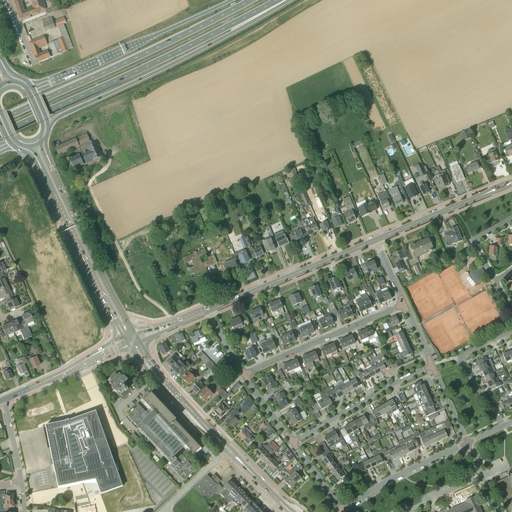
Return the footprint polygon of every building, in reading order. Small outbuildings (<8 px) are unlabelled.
[(23,0),(31,0),(33,4),(34,9),(19,15),(21,19),(45,9),(42,0),(14,0),(19,14),(25,12),(21,1),(23,0)] [(65,21),(64,17),(53,21),(56,28),(58,27),(64,24),(66,23),(65,21)] [(41,55),(38,49),(48,45),(44,37),(30,43),(33,51),(35,57),(38,63),(59,54),(62,53),(69,50),(73,48),(68,36),(62,38),(49,44),(51,51),(41,55)] [(467,131),(461,134),(464,140),(470,138),(467,131)] [(53,144),(59,156),(90,142),(86,134),(61,145),(59,142),(53,144)] [(361,140),(352,144),(354,148),(363,144),(361,140)] [(103,156),(98,143),(96,144),(93,145),(91,141),(79,147),(82,153),(78,155),(78,156),(74,158),(70,160),(74,169),(79,167),(103,156)] [(497,158),(497,156),(495,153),(494,150),(492,151),(491,150),(487,151),(489,156),(488,156),(490,160),(488,160),(489,164),(492,163),(493,163),(493,164),(496,163),(496,162),(499,161),(498,160),(499,159),(499,157),(497,158)] [(479,165),(478,163),(477,163),(477,162),(465,167),(468,173),(471,172),(479,169),(478,165),(479,165)] [(426,174),(424,170),(422,164),(416,167),(420,177),(426,175),(426,174)] [(461,181),(461,179),(464,178),(459,165),(451,169),(453,175),(454,177),(457,183),(461,181)] [(449,184),(446,176),(444,177),(442,171),(441,171),(439,166),(436,167),(437,170),(438,170),(444,187),(448,186),(449,186),(449,185),(449,184)] [(291,179),(291,180),(299,177),(295,168),(287,171),(290,179),(291,179)] [(441,189),(444,187),(438,170),(437,170),(435,171),(435,173),(436,176),(433,177),(434,181),(435,180),(438,188),(439,189),(440,189),(441,189)] [(402,188),(406,186),(401,175),(400,176),(398,177),(397,177),(399,182),(402,188)] [(405,194),(402,188),(399,182),(394,184),(395,187),(390,190),(392,195),(396,205),(403,202),(400,196),(405,194)] [(429,189),(427,185),(427,184),(423,185),(422,183),(421,183),(420,183),(419,184),(419,185),(422,191),(424,195),(425,195),(428,194),(427,193),(429,192),(428,189),(429,189)] [(417,196),(412,184),(405,187),(410,199),(417,196)] [(389,206),(392,204),(388,196),(386,192),(377,195),(380,203),(383,210),(390,207),(389,206)] [(304,201),(306,206),(310,204),(305,194),(301,196),(304,201)] [(352,211),(355,209),(349,197),(343,200),(348,212),(343,213),(348,223),(356,220),(352,211)] [(367,204),(358,208),(361,217),(371,213),(371,212),(377,210),(374,202),(367,204)] [(342,226),(339,219),(342,217),(337,207),(334,209),(336,214),(337,214),(338,216),(335,218),(332,219),(335,228),(342,226)] [(309,223),(314,233),(319,231),(313,218),(308,220),(309,223)] [(314,233),(309,223),(308,224),(307,223),(306,223),(304,220),(301,222),(303,227),(305,226),(309,235),(310,235),(311,236),(313,235),(313,234),(314,233)] [(328,226),(327,222),(326,222),(325,220),(323,221),(324,223),(320,225),(323,233),(324,232),(324,233),(328,232),(328,231),(329,230),(328,227),(328,226)] [(458,226),(456,227),(450,229),(451,231),(444,234),(447,241),(446,243),(446,244),(446,245),(447,246),(448,246),(449,246),(450,245),(451,245),(455,243),(456,244),(456,243),(462,241),(458,231),(459,230),(458,226)] [(303,236),(300,230),(291,234),(294,242),(301,239),(300,237),(303,236)] [(288,243),(284,235),(276,238),(280,248),(284,246),(284,244),(288,243)] [(275,250),(270,239),(263,242),(265,248),(267,253),(275,250)] [(411,246),(416,258),(434,250),(429,239),(411,246)] [(497,256),(498,247),(490,246),(489,255),(497,256)] [(263,255),(260,247),(254,250),(252,247),(249,249),(251,252),(252,256),(255,255),(256,258),(263,255)] [(208,273),(206,268),(217,263),(214,255),(208,258),(209,260),(202,263),(200,258),(207,254),(205,249),(196,253),(196,252),(194,253),(183,258),(185,264),(192,261),(194,266),(192,267),(190,268),(190,267),(187,269),(187,270),(188,270),(190,275),(194,273),(196,278),(208,273)] [(249,261),(244,249),(233,253),(234,253),(236,259),(239,257),(242,264),(246,262),(249,261)] [(407,257),(405,252),(402,253),(400,250),(393,254),(394,256),(393,257),(395,262),(400,273),(406,270),(401,260),(404,259),(407,257)] [(237,266),(234,259),(223,264),(226,270),(237,266)] [(365,265),(367,269),(369,273),(377,270),(376,267),(376,268),(373,261),(365,265)] [(423,274),(423,273),(419,264),(413,266),(417,276),(417,277),(423,274)] [(479,267),(475,270),(468,275),(475,284),(486,275),(479,267)] [(358,278),(356,274),(354,269),(345,273),(346,275),(347,275),(350,282),(355,280),(358,278)] [(341,288),(338,282),(336,278),(333,279),(329,281),(334,291),(341,288)] [(7,286),(0,289),(0,294),(1,297),(4,296),(5,299),(13,296),(11,292),(10,293),(7,286)] [(322,296),(319,290),(317,286),(314,287),(310,289),(314,299),(322,296)] [(382,293),(381,291),(375,294),(371,286),(368,287),(373,300),(377,298),(378,302),(379,301),(380,304),(386,301),(382,293)] [(370,301),(373,300),(368,287),(368,288),(366,289),(369,296),(368,296),(362,299),(363,301),(366,310),(372,307),(371,305),(370,301)] [(382,293),(386,301),(392,299),(390,296),(391,296),(388,291),(382,293)] [(302,303),(300,298),(298,294),(296,295),(289,298),(293,306),(302,303)] [(13,296),(5,299),(7,302),(6,303),(10,310),(19,306),(16,298),(14,299),(13,296)] [(285,313),(281,305),(281,304),(279,301),(269,305),(272,312),(278,310),(280,315),(285,313)] [(360,312),(366,310),(363,301),(356,304),(359,310),(360,312)] [(352,313),(350,307),(344,310),(343,310),(347,318),(353,315),(352,313)] [(263,316),(262,313),(262,312),(260,309),(250,313),(253,320),(254,320),(260,318),(263,316)] [(341,321),(347,318),(343,310),(337,312),(340,318),(341,321)] [(21,321),(24,329),(27,327),(26,324),(33,321),(29,312),(22,315),(24,320),(21,321)] [(324,318),(328,326),(334,324),(333,321),(331,315),(324,318)] [(241,321),(240,319),(239,317),(230,321),(233,327),(235,330),(240,328),(243,326),(242,324),(241,321)] [(397,328),(396,326),(399,324),(396,317),(390,320),(391,323),(387,324),(389,328),(384,330),(386,333),(397,328)] [(322,329),(328,326),(324,318),(318,321),(321,326),(322,329)] [(24,329),(21,321),(18,323),(16,320),(9,323),(13,332),(20,329),(21,330),(24,329)] [(13,332),(9,323),(2,327),(4,332),(1,334),(5,341),(8,340),(6,336),(13,332)] [(305,326),(309,335),(315,332),(313,330),(314,329),(311,323),(305,326)] [(303,337),(309,335),(305,326),(299,329),(301,335),(302,335),(303,337)] [(367,338),(369,340),(375,338),(371,328),(364,331),(367,338)] [(195,333),(196,336),(191,338),(194,344),(199,342),(198,340),(202,338),(202,339),(205,338),(202,330),(195,333)] [(358,334),(361,340),(367,338),(364,331),(358,334)] [(286,334),(289,343),(295,340),(294,338),(292,332),(286,334)] [(397,341),(405,338),(402,332),(395,336),(397,341)] [(171,340),(173,344),(176,343),(178,344),(185,341),(186,342),(189,339),(187,335),(183,337),(182,334),(175,337),(175,338),(171,340)] [(283,346),(289,343),(286,334),(279,337),(282,343),(283,346)] [(75,348),(92,341),(89,335),(72,341),(75,348)] [(346,339),(350,349),(356,346),(352,336),(346,339)] [(266,343),(270,351),(276,349),(275,346),(272,338),(266,341),(267,343),(266,343)] [(400,347),(407,343),(405,338),(397,341),(400,347)] [(346,350),(350,349),(346,339),(340,341),(342,346),(344,351),(346,350)] [(264,354),(270,351),(266,343),(260,346),(263,351),(264,354)] [(402,352),(410,349),(407,343),(400,347),(402,352)] [(174,352),(173,351),(171,347),(168,348),(165,344),(159,347),(160,350),(161,351),(163,355),(168,353),(169,352),(171,355),(174,352)] [(328,347),(331,354),(332,356),(338,354),(334,344),(328,347)] [(325,357),(331,354),(328,347),(321,349),(325,357)] [(35,354),(28,357),(33,368),(40,365),(35,356),(39,354),(36,348),(33,350),(35,354)] [(248,361),(257,357),(253,349),(245,352),(248,361)] [(410,349),(402,352),(398,354),(401,359),(412,354),(410,349)] [(172,367),(172,368),(181,359),(179,356),(180,354),(177,350),(173,354),(174,356),(171,358),(167,362),(169,364),(169,365),(169,366),(170,367),(172,367)] [(312,362),(319,359),(315,352),(309,355),(312,362)] [(506,363),(511,360),(508,352),(503,355),(503,356),(500,357),(502,363),(506,361),(506,363)] [(314,367),(312,362),(309,355),(303,357),(306,364),(305,364),(307,367),(304,368),(307,374),(310,373),(308,369),(314,367)] [(376,362),(381,372),(386,369),(385,367),(389,364),(384,356),(375,361),(376,362)] [(19,365),(17,366),(20,375),(27,372),(24,364),(27,363),(24,357),(17,360),(19,365)] [(176,372),(187,362),(185,360),(186,359),(183,357),(181,359),(172,368),(173,369),(174,369),(173,370),(175,372),(176,372)] [(482,371),(490,368),(487,362),(488,362),(486,357),(478,361),(480,365),(479,366),(482,371)] [(291,363),(294,370),(300,367),(297,360),(291,363)] [(12,378),(9,371),(12,370),(8,361),(5,363),(7,368),(1,370),(6,381),(12,378)] [(187,362),(176,372),(178,374),(183,369),(185,371),(190,366),(191,366),(187,362)] [(376,375),(381,372),(376,362),(370,365),(372,368),(376,375)] [(288,372),(294,370),(291,363),(285,365),(288,373),(288,372)] [(355,371),(361,382),(362,383),(371,378),(366,370),(366,371),(361,374),(359,370),(360,370),(355,363),(352,365),(354,368),(355,371)] [(376,375),(372,368),(366,370),(371,378),(376,375)] [(484,377),(492,373),(490,368),(482,371),(484,377)] [(198,377),(191,369),(185,374),(182,378),(189,385),(195,379),(196,379),(198,377)] [(358,384),(361,382),(355,371),(352,373),(355,379),(350,382),(354,389),(359,386),(358,384)] [(487,382),(495,378),(492,373),(484,377),(487,382)] [(125,383),(128,380),(124,376),(123,377),(120,374),(117,376),(115,374),(110,379),(112,381),(110,383),(113,387),(112,388),(119,396),(120,394),(124,399),(133,390),(125,383)] [(266,387),(274,382),(270,376),(265,379),(265,380),(263,381),(266,387)] [(495,378),(487,382),(490,388),(490,387),(492,390),(501,386),(500,383),(497,377),(495,378)] [(203,384),(200,381),(192,389),(195,392),(195,393),(196,394),(197,394),(198,394),(207,385),(205,382),(203,384)] [(414,384),(416,388),(418,393),(426,390),(424,384),(422,385),(420,381),(414,384)] [(274,382),(266,387),(269,392),(272,391),(277,388),(274,382)] [(338,386),(339,388),(344,395),(349,392),(345,385),(343,382),(338,385),(338,386)] [(354,389),(350,382),(345,385),(349,392),(354,389)] [(338,398),(344,395),(339,388),(338,386),(333,389),(331,386),(328,388),(334,399),(338,397),(338,398)] [(208,389),(207,388),(203,392),(199,396),(199,395),(199,396),(200,396),(199,398),(201,399),(202,399),(204,401),(205,402),(213,394),(215,392),(210,387),(208,389)] [(222,398),(227,394),(223,390),(222,390),(220,388),(216,391),(222,398)] [(332,404),(331,401),(334,399),(328,388),(319,393),(321,396),(321,397),(327,407),(332,404)] [(419,400),(429,395),(426,390),(418,393),(416,394),(419,400)] [(150,416),(152,414),(156,418),(158,416),(194,455),(198,451),(197,451),(201,448),(193,439),(191,440),(188,436),(189,435),(182,428),(181,429),(177,425),(179,424),(175,421),(177,420),(173,416),(172,417),(168,413),(169,412),(159,401),(158,402),(154,398),(155,397),(152,393),(150,394),(149,392),(137,403),(139,406),(139,405),(150,416)] [(278,403),(287,398),(283,392),(277,395),(278,396),(275,397),(278,403)] [(421,405),(431,401),(429,395),(419,400),(420,403),(421,405)] [(245,400),(252,407),(254,404),(248,396),(245,400)] [(321,397),(321,396),(316,399),(318,402),(314,404),(315,405),(314,405),(317,410),(321,408),(322,410),(327,407),(321,397)] [(510,408),(511,407),(511,396),(509,397),(506,398),(507,401),(502,403),(504,408),(509,406),(510,408)] [(287,398),(278,403),(282,408),(284,407),(290,404),(287,398)] [(249,410),(252,407),(245,400),(242,403),(249,410)] [(387,403),(393,413),(398,410),(397,409),(392,400),(387,403)] [(431,401),(421,405),(426,417),(435,412),(433,407),(434,406),(431,401)] [(225,407),(221,403),(213,410),(221,418),(228,410),(227,410),(229,408),(226,406),(225,407)] [(238,421),(249,410),(242,403),(230,414),(232,416),(225,423),(232,429),(234,427),(235,428),(239,425),(240,423),(238,421)] [(388,416),(393,413),(387,403),(382,406),(387,416),(388,416)] [(139,406),(128,416),(138,427),(137,428),(139,430),(140,429),(169,459),(168,460),(172,464),(170,466),(184,481),(196,470),(182,455),(179,458),(175,454),(173,452),(174,451),(167,443),(166,445),(146,424),(149,421),(147,419),(150,416),(139,405),(139,406)] [(383,419),(387,416),(382,406),(377,409),(381,416),(383,419)] [(299,414),(295,408),(290,412),(287,413),(291,419),(299,414)] [(379,424),(376,419),(381,416),(377,409),(371,412),(373,414),(369,416),(374,423),(375,426),(379,424)] [(123,486),(121,482),(125,480),(118,461),(117,457),(110,439),(106,441),(105,437),(103,432),(102,430),(101,426),(100,424),(99,420),(98,418),(98,416),(96,412),(93,413),(86,415),(84,416),(76,419),(73,420),(70,421),(69,421),(68,421),(66,421),(64,422),(56,424),(47,425),(46,426),(51,448),(47,448),(50,459),(53,458),(56,472),(57,478),(57,480),(58,481),(58,483),(58,484),(59,487),(61,487),(65,486),(71,485),(75,484),(80,483),(82,482),(83,482),(88,498),(101,494),(123,486)] [(299,414),(291,419),(294,424),(296,423),(304,419),(300,413),(299,414)] [(375,426),(374,423),(373,423),(369,416),(366,418),(364,416),(359,419),(365,429),(369,426),(370,429),(375,426)] [(363,430),(365,429),(359,419),(354,422),(358,429),(361,427),(363,430)] [(353,432),(358,429),(354,422),(349,425),(353,432)] [(437,429),(442,440),(447,437),(445,433),(449,431),(445,423),(442,424),(443,427),(437,429)] [(358,440),(353,432),(349,425),(344,428),(344,429),(340,431),(344,437),(345,437),(348,435),(353,443),(358,440)] [(243,441),(249,435),(245,431),(246,429),(244,426),(240,430),(242,432),(239,436),(243,441)] [(266,436),(269,439),(275,432),(272,429),(266,436)] [(442,440),(437,429),(431,432),(436,442),(442,440)] [(340,434),(337,436),(335,432),(329,435),(335,445),(336,446),(340,443),(342,446),(346,445),(342,439),(340,434)] [(431,445),(436,442),(431,432),(426,434),(427,436),(426,436),(431,445)] [(249,435),(243,441),(248,446),(253,441),(257,444),(259,442),(257,440),(258,439),(258,438),(255,435),(254,435),(252,438),(249,435)] [(329,448),(335,445),(329,435),(324,438),(328,445),(329,448)] [(425,448),(431,445),(426,436),(421,438),(425,448)] [(415,438),(410,440),(405,443),(409,452),(415,450),(415,449),(419,447),(415,438)] [(326,451),(328,449),(324,442),(318,445),(320,449),(326,451)] [(271,446),(272,445),(270,443),(267,446),(263,445),(255,453),(260,457),(271,446)] [(409,452),(405,443),(400,445),(401,448),(400,448),(404,455),(409,452)] [(273,448),(272,448),(271,446),(260,457),(264,462),(272,454),(275,451),(273,448)] [(392,460),(398,458),(394,448),(387,451),(385,448),(382,450),(385,457),(390,455),(392,460)] [(404,455),(400,448),(395,450),(394,448),(398,458),(404,455)] [(326,465),(333,460),(331,457),(333,456),(330,452),(328,449),(326,451),(321,454),(325,458),(322,460),(326,465)] [(381,459),(385,457),(382,450),(372,454),(374,458),(377,465),(383,462),(381,459)] [(295,459),(290,452),(287,455),(285,457),(290,462),(295,459)] [(269,467),(277,459),(272,454),(264,462),(269,467)] [(277,459),(269,467),(273,471),(280,464),(279,462),(281,460),(280,459),(282,457),(280,455),(277,459)] [(368,460),(367,457),(361,460),(363,463),(366,470),(371,468),(368,460)] [(371,468),(377,465),(374,458),(368,460),(371,468)] [(330,470),(337,465),(333,460),(326,465),(330,470)] [(366,470),(363,463),(357,465),(356,463),(352,464),(355,472),(359,470),(360,473),(366,470)] [(334,475),(341,470),(337,465),(330,470),(334,475)] [(288,474),(290,477),(296,483),(301,478),(296,473),(299,470),(296,466),(288,474)] [(341,470),(334,475),(338,480),(344,476),(345,477),(347,480),(354,475),(352,472),(348,475),(343,469),(341,470)] [(221,481),(218,477),(214,474),(210,478),(208,475),(194,488),(207,501),(216,492),(217,493),(223,488),(219,483),(221,481)] [(509,476),(509,477),(507,474),(509,479),(506,480),(505,483),(499,481),(498,482),(502,490),(502,489),(503,489),(510,503),(508,504),(508,503),(511,511),(511,474),(510,474),(510,475),(509,475),(509,476)] [(291,488),(296,483),(290,477),(288,480),(286,477),(283,480),(291,488)] [(224,498),(237,486),(233,483),(231,482),(230,482),(224,487),(226,490),(221,494),(224,498)] [(237,486),(224,498),(230,501),(227,504),(228,505),(231,502),(242,491),(239,488),(239,489),(237,486)] [(0,501),(13,500),(13,494),(5,495),(5,491),(0,491),(0,494),(1,495),(1,499),(0,498),(0,501)] [(238,505),(240,503),(247,497),(244,494),(245,494),(242,491),(231,502),(233,504),(234,502),(238,506),(238,505)] [(247,497),(240,503),(243,506),(246,508),(252,502),(250,499),(247,496),(247,497)] [(466,503),(450,510),(449,508),(439,511),(481,511),(475,497),(465,501),(466,503)] [(13,500),(0,501),(0,511),(3,511),(8,511),(8,507),(14,507),(13,500)] [(246,508),(242,511),(262,511),(252,502),(246,508)]
